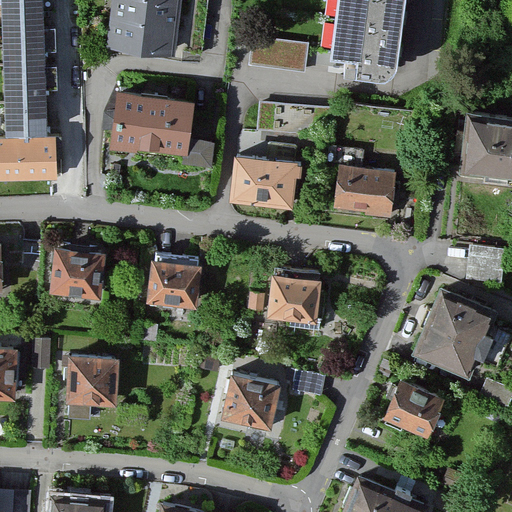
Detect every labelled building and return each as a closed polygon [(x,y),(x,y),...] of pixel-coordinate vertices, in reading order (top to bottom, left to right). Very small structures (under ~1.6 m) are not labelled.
[(3,0),(5,121),(0,120),(0,170),(58,170),(58,121),(46,121),(44,0),(3,0)] [(115,0),(114,15),(181,23),(183,0),(115,0)] [(403,0),(337,0),(332,45),(358,49),(356,66),(394,71),(403,0)] [(114,15),(111,40),(178,48),(181,23),(114,15)] [(193,87),(118,80),(112,148),(186,155),(193,87)] [(511,94),(473,92),(469,150),(511,152),(511,94)] [(215,135),(216,122),(194,121),(194,135),(215,135)] [(297,140),(238,135),(234,188),(292,192),(297,140)] [(403,155),(343,147),(335,204),(396,212),(403,155)] [(9,226),(0,226),(0,276),(11,276),(9,226)] [(104,234),(56,230),(52,276),(100,281),(104,234)] [(470,240),(468,274),(500,275),(501,242),(470,240)] [(201,241),(152,241),(151,294),(200,295),(201,241)] [(329,258),(271,256),(270,315),(327,317),(329,258)] [(505,290),(447,265),(418,332),(475,357),(505,290)] [(19,323),(0,323),(0,385),(18,386),(19,323)] [(119,338),(71,337),(70,384),(118,385),(119,338)] [(285,360),(233,351),(223,404),(276,413),(285,360)] [(448,385),(400,367),(386,407),(434,424),(448,385)] [(417,511),(430,486),(362,454),(341,500),(366,511),(417,511)] [(102,511),(106,481),(53,475),(49,511),(102,511)] [(0,511),(31,511),(32,485),(0,484),(0,511)] [(236,511),(238,505),(161,487),(154,511),(236,511)]
